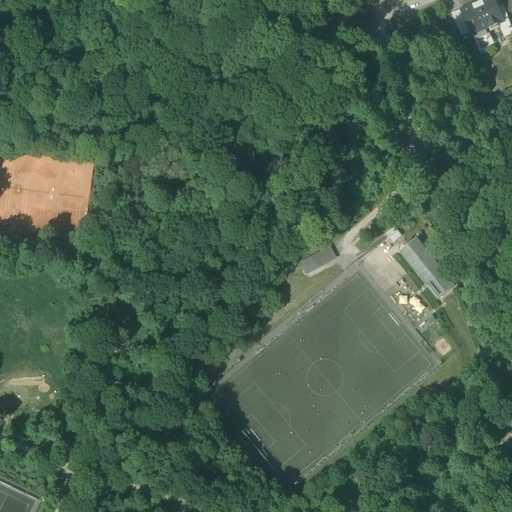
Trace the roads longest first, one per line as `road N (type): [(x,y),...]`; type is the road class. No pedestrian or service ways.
road 1 (track): [(428,169),(511,426)]
road 2 (unclassified): [(181,0),(111,45),(0,97)]
road 3 (unclassified): [(379,17),(428,169)]
road 4 (track): [(200,511),(65,466)]
road 5 (track): [(428,169),(348,247),(353,269)]
